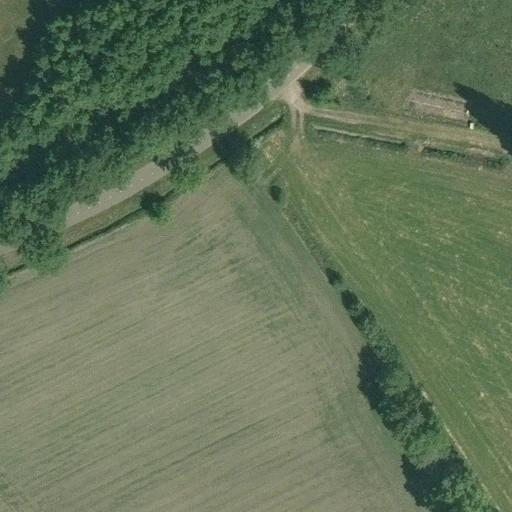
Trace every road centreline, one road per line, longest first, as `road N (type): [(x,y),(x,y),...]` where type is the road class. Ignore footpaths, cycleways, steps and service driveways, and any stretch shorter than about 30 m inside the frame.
road 1 (unclassified): [(0,246),(131,186),(215,134),(369,0)]
road 2 (track): [(281,84),(310,112),(511,147)]
